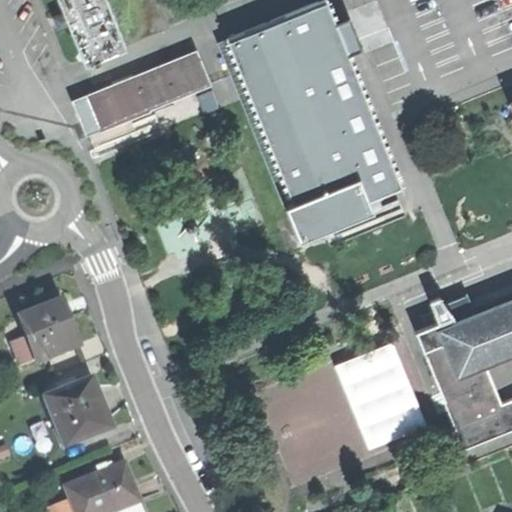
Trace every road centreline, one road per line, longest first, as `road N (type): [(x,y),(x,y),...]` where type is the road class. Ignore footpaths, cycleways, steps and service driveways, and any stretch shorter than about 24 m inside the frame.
road 1 (residential): [(68,214),(104,262),(140,390),(205,511)]
road 2 (residential): [(0,115),(266,0)]
